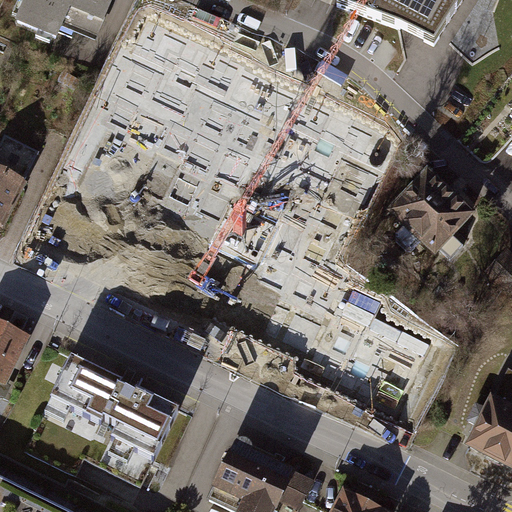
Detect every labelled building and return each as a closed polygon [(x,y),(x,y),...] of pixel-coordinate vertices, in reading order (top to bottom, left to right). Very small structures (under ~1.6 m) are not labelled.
[(118,1),(115,0),(25,0),(17,20),(97,53),(118,1)] [(341,0),(337,9),(400,33),(434,49),(466,0),(341,0)] [(205,112),(293,138),(313,71),(225,45),(205,112)] [(161,112),(176,75),(133,57),(117,95),(161,112)] [(112,107),(80,170),(121,190),(152,127),(112,107)] [(26,184),(0,171),(0,220),(7,224),(26,184)] [(478,218),(430,174),(391,216),(438,260),(478,218)] [(38,247),(94,263),(109,213),(53,196),(38,247)] [(151,215),(124,279),(207,315),(235,251),(151,215)] [(480,277),(500,296),(511,283),(511,256),(506,251),(480,277)] [(511,283),(500,296),(511,308),(511,283)] [(285,365),(308,316),(258,292),(234,340),(285,365)] [(0,413),(36,344),(0,325),(0,413)] [(123,383),(71,358),(51,401),(102,426),(104,422),(117,428),(111,441),(154,462),(179,411),(136,390),(134,394),(121,388),(123,383)] [(480,427),(470,446),(511,467),(511,372),(509,370),(488,411),(477,406),(469,422),(480,427)] [(235,454),(233,455),(210,501),(233,511),(297,511),(311,483),(279,468),(282,461),(275,458),(275,456),(249,444),(244,444),(240,445),(238,448),(235,454)] [(68,511),(0,478),(0,511),(68,511)] [(379,511),(344,494),(334,511),(379,511)]
